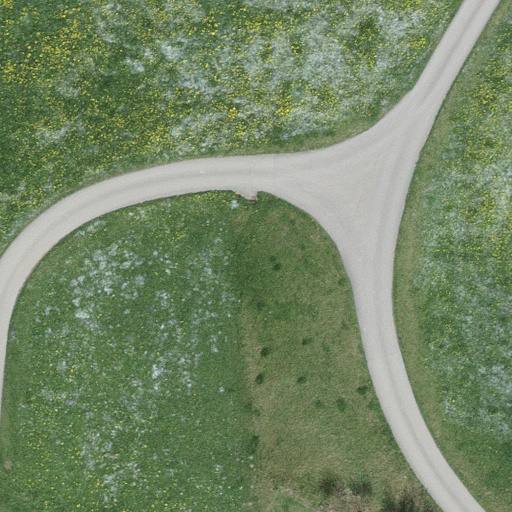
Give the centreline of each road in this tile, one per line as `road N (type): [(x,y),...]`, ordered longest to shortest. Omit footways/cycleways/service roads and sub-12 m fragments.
road 1 (track): [(485,0),(384,181),(369,275),(396,401),(420,453),(466,511)]
road 2 (track): [(384,181),(256,171),(165,180),(117,195),(50,228),(7,287),(0,325)]
